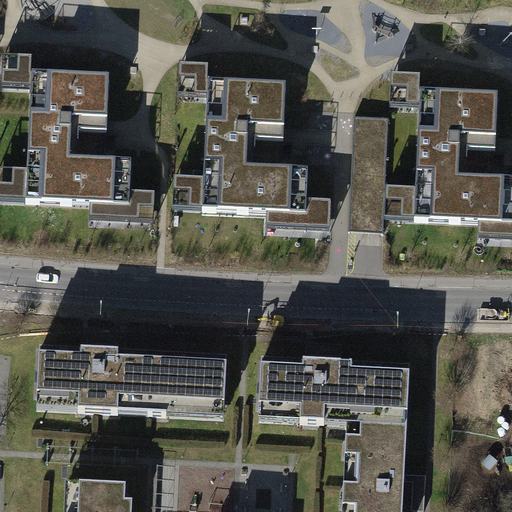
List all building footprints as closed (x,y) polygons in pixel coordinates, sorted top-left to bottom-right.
[(12,214),(108,217),(110,174),(55,172),(56,137),(103,138),(105,86),(16,83),(12,214)] [(278,156),(281,101),(202,96),(195,221),(297,227),(300,190),(243,186),(245,154),(278,156)] [(487,161),(488,109),(413,108),(410,232),(509,234),(510,194),(454,193),(455,161),(487,161)] [(229,366),(41,356),(37,418),(225,428),(229,366)] [(414,376),(265,368),(262,428),(349,433),(410,436),(414,376)] [(406,511),(410,436),(349,433),(344,511),(406,511)] [(285,485),(284,474),(255,476),(255,486),(285,485)] [(130,491),(67,488),(65,511),(134,511),(135,510),(129,510),(130,491)] [(284,511),(285,488),(257,488),(256,511),(284,511)]
